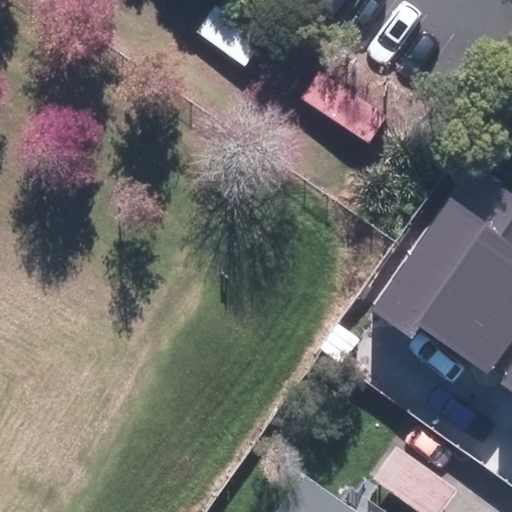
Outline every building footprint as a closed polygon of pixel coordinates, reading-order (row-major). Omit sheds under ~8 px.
[(211,1),(189,33),(241,69),(263,37),(211,1)] [(313,68),(292,99),(366,148),(387,116),(313,68)] [(418,228),(394,261),(440,294),(464,261),(418,228)] [(511,422),(488,457),(511,473),(511,422)] [(385,440),(359,476),(410,511),(432,511),(450,486),(385,440)] [(285,511),(345,511),(305,484),(285,511)]
